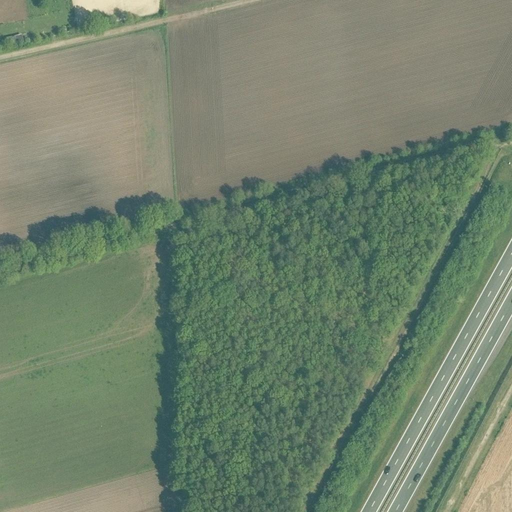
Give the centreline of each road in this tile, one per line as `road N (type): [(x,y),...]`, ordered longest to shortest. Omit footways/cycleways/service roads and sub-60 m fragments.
road 1 (trunk): [(511,253),(368,511)]
road 2 (trunk): [(396,511),(511,303)]
road 3 (track): [(447,511),(511,389)]
